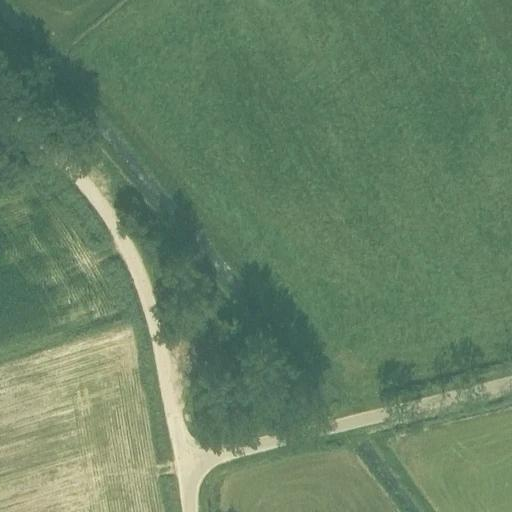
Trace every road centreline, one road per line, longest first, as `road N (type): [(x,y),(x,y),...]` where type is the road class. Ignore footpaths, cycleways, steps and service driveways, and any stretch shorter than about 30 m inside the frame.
road 1 (track): [(0,99),(90,190),(136,266),(186,465)]
road 2 (unclassified): [(194,511),(186,465),(511,384)]
